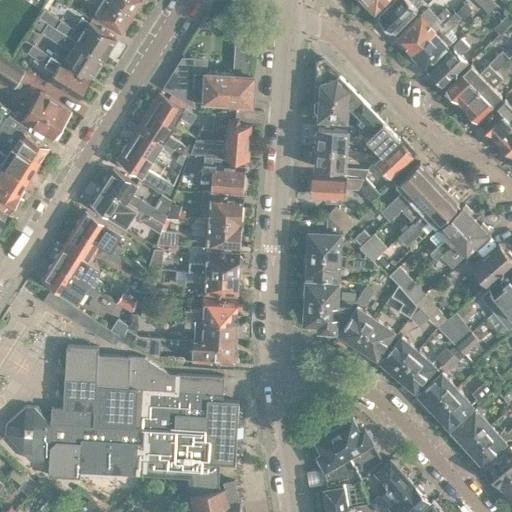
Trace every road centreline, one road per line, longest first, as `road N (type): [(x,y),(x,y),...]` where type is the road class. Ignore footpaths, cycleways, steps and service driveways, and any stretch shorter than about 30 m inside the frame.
road 1 (residential): [(278,382),(288,20)]
road 2 (residential): [(0,277),(184,0)]
road 3 (residential): [(511,190),(424,130),(320,26),(288,20)]
road 4 (residential): [(278,382),(359,386),(482,511)]
road 5 (residential): [(296,511),(278,382)]
